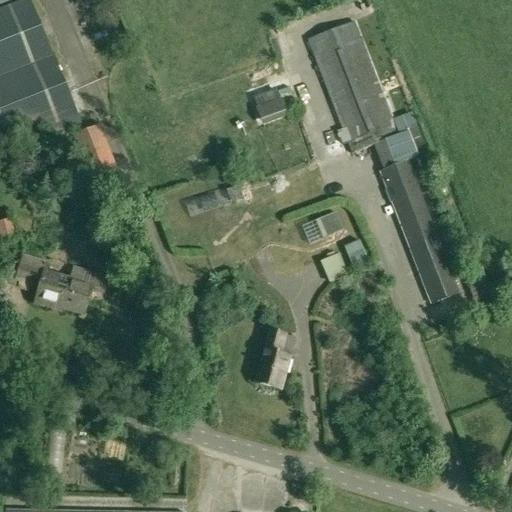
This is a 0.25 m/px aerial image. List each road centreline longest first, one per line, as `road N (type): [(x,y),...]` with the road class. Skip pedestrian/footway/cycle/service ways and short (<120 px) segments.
road 1 (tertiary): [(444,511),(0,382)]
road 2 (unknown): [(491,511),(365,170)]
